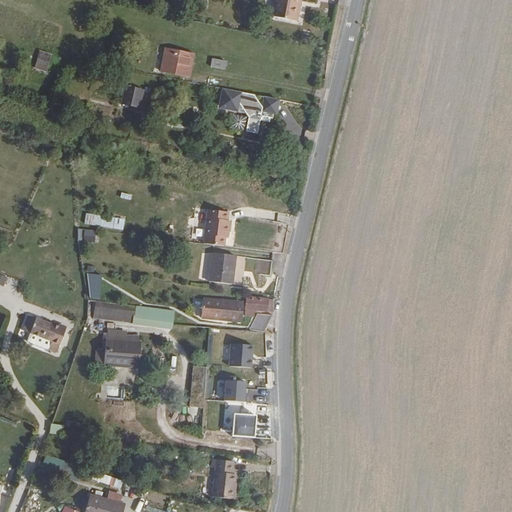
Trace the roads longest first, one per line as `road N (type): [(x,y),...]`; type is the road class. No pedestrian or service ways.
road 1 (unclassified): [(361,0),(288,298),(282,511)]
road 2 (track): [(19,303),(7,359),(43,429),(13,511)]
road 3 (track): [(168,380),(167,423),(177,434),(287,452)]
road 4 (track): [(209,74),(337,96)]
